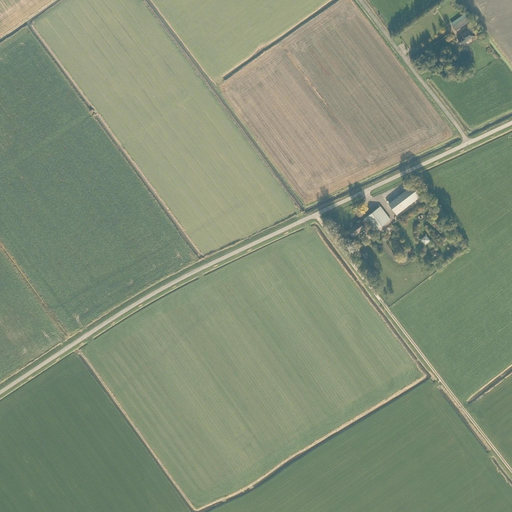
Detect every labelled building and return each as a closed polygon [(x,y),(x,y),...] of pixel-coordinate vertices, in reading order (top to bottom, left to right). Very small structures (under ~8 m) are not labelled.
[(456,30),(469,21),(465,17),(452,26),(456,30)] [(463,35),(457,38),(461,45),(474,37),(476,36),(478,39),(482,36),(478,29),(477,28),(473,30),(473,31),(472,31),(472,30),(471,29),(462,34),(463,35)] [(421,196),(413,185),(389,204),(397,214),(421,196)] [(375,232),(391,220),(381,206),(364,218),(365,220),(360,223),(359,222),(348,230),(353,237),(364,229),(364,228),(369,224),(375,232)] [(426,235),(420,239),(425,245),(430,240),(426,235)]
